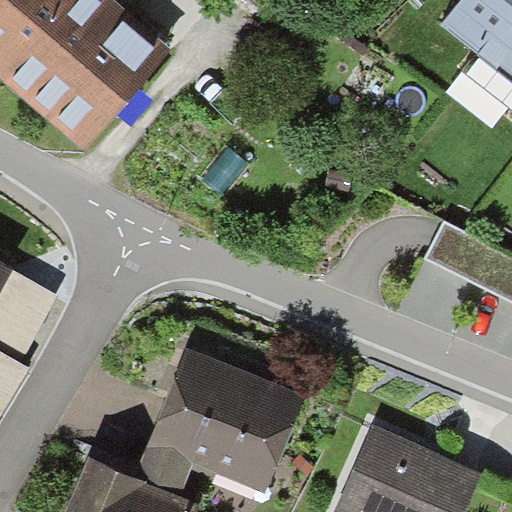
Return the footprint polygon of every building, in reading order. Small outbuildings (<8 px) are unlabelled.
[(114,0),(0,0),(0,79),(85,154),(175,53),(114,0)] [(511,83),(511,0),(468,0),(445,32),(511,83)] [(511,260),(444,227),(428,258),(511,299),(511,260)] [(0,270),(0,414),(6,418),(32,372),(20,365),(57,303),(0,270)] [(309,395),(192,348),(136,486),(87,466),(68,511),(192,511),(194,508),(180,502),(194,469),(267,498),(309,395)] [(339,511),(465,511),(481,477),(439,458),(377,430),(339,511)]
